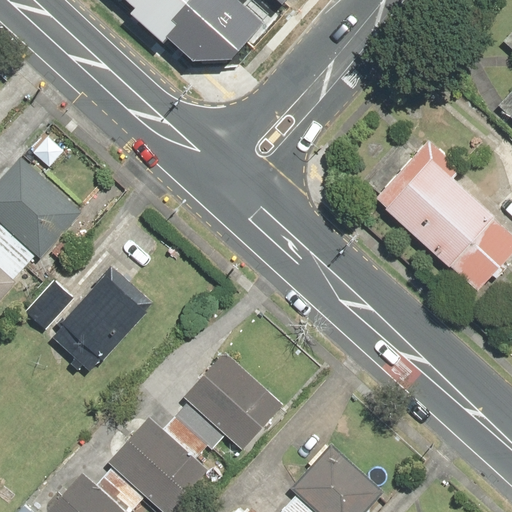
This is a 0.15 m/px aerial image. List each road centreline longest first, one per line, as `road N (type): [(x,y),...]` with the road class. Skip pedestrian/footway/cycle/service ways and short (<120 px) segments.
road 1 (secondary): [(511,448),(224,183)]
road 2 (secondary): [(224,183),(18,0)]
road 3 (tertiary): [(390,0),(224,183)]
